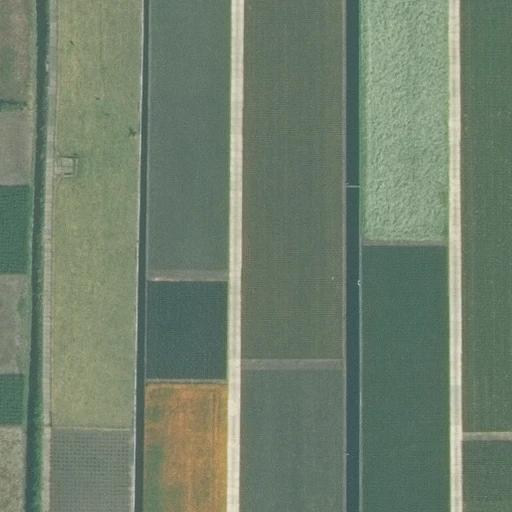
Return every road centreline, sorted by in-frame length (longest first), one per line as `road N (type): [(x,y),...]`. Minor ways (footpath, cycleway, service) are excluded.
road 1 (track): [(237,0),(232,511)]
road 2 (track): [(453,0),(455,511)]
